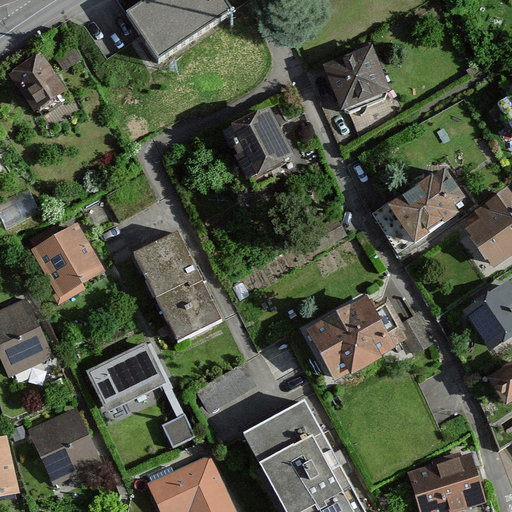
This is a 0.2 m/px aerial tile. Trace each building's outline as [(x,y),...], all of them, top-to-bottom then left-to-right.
[(221,0),(159,0),(131,19),(159,62),(232,15),(221,0)] [(83,62),(76,51),(60,61),(66,72),(83,62)] [(377,52),(328,71),(346,115),(394,96),(377,52)] [(48,58),(14,79),(37,116),(71,95),(48,58)] [(511,75),(492,87),(511,121),(511,75)] [(274,118),(228,142),(254,193),(276,181),(274,176),(298,164),(274,118)] [(431,181),(389,209),(415,249),(460,220),(455,212),(468,204),(448,174),(434,184),(431,181)] [(161,205),(145,176),(107,196),(122,225),(161,205)] [(511,196),(467,227),(496,270),(511,259),(511,196)] [(34,246),(30,249),(56,293),(52,295),(58,306),(86,289),(82,283),(105,271),(77,223),(57,232),(54,227),(30,239),(34,246)] [(318,256),(347,239),(340,226),(311,243),(318,256)] [(177,230),(132,253),(178,342),(224,320),(177,230)] [(511,287),(511,286),(467,317),(495,356),(511,344),(511,287)] [(369,302),(306,337),(334,387),(351,378),(353,382),(384,364),(382,360),(408,345),(415,358),(428,351),(416,329),(407,335),(389,302),(374,311),(369,302)] [(29,303),(0,315),(0,353),(12,380),(56,360),(29,303)] [(147,343),(85,371),(108,412),(168,383),(147,343)] [(511,369),(492,384),(510,409),(511,408),(511,369)] [(364,511),(308,407),(244,441),(282,511),(364,511)] [(78,413),(33,433),(57,488),(103,467),(78,413)] [(187,420),(164,430),(174,451),(197,440),(187,420)] [(7,436),(0,437),(0,497),(20,493),(7,436)] [(437,469),(412,476),(421,511),(471,511),(488,508),(475,458),(464,461),(463,457),(435,464),(437,469)] [(236,511),(214,459),(152,486),(163,511),(236,511)]
